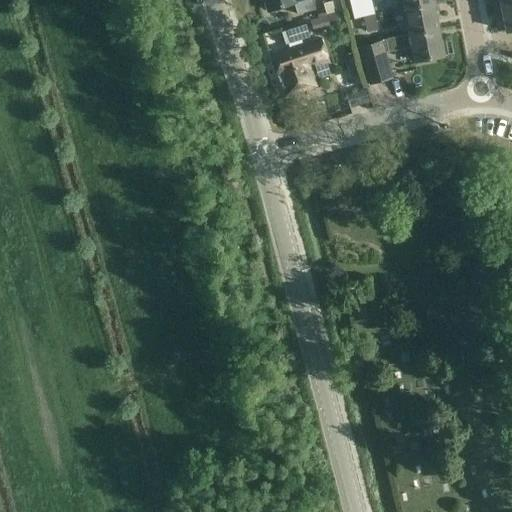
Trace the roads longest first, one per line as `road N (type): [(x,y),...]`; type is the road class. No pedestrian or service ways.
road 1 (tertiary): [(354,511),(261,151)]
road 2 (residential): [(261,151),(482,91)]
road 3 (tertiary): [(261,151),(216,0)]
